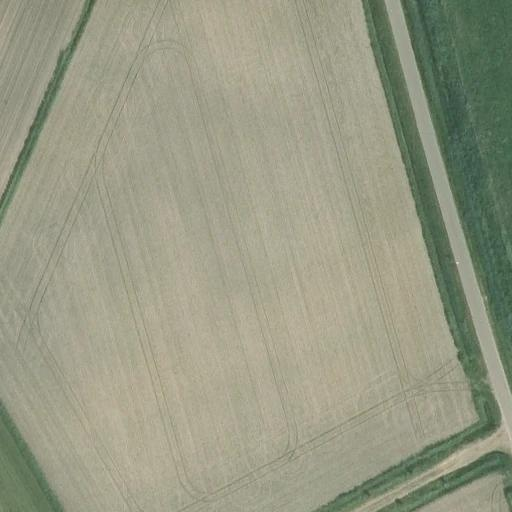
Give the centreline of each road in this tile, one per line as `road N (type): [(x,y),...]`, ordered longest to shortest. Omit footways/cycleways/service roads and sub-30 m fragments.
road 1 (unclassified): [(511,424),(453,240),(391,0)]
road 2 (track): [(360,511),(511,434)]
